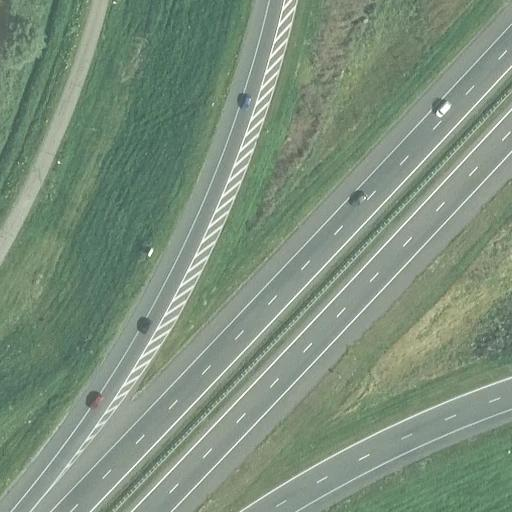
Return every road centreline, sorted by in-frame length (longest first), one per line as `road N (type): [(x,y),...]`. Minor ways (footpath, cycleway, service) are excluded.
road 1 (motorway): [(511,49),(70,511)]
road 2 (motorway): [(277,0),(220,182),(178,280),(20,511)]
road 3 (motorway): [(149,511),(511,130)]
road 4 (motorway): [(267,511),(449,416),(511,397)]
road 5 (unclassified): [(102,0),(57,131),(0,247)]
